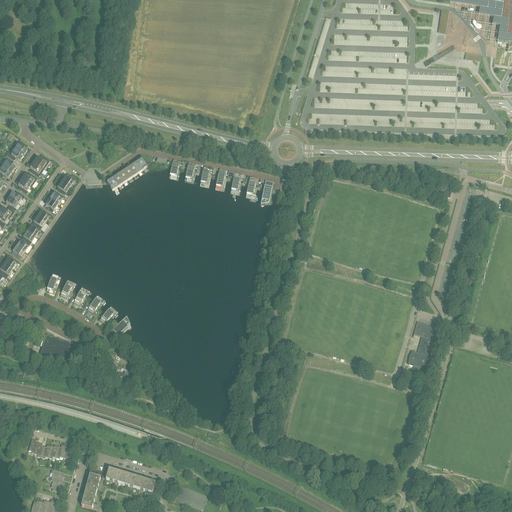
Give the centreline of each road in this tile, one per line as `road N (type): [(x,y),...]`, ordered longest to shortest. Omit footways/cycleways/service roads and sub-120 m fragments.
road 1 (residential): [(66,161),(92,179),(146,152),(287,180)]
road 2 (tertiary): [(64,104),(274,154)]
road 3 (tertiary): [(275,144),(65,98)]
road 4 (tertiary): [(511,154),(299,146)]
road 5 (tertiary): [(299,155),(511,162)]
road 6 (residential): [(162,510),(169,479),(84,454)]
